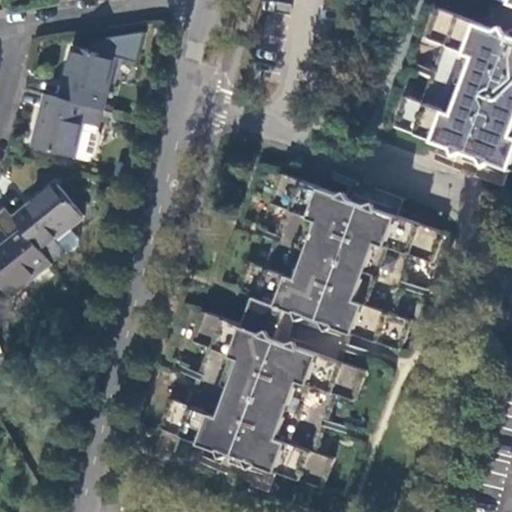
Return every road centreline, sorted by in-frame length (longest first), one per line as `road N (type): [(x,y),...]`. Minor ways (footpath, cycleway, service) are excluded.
road 1 (residential): [(80,511),(191,101)]
road 2 (residential): [(191,101),(476,212)]
road 3 (residential): [(193,0),(23,26)]
